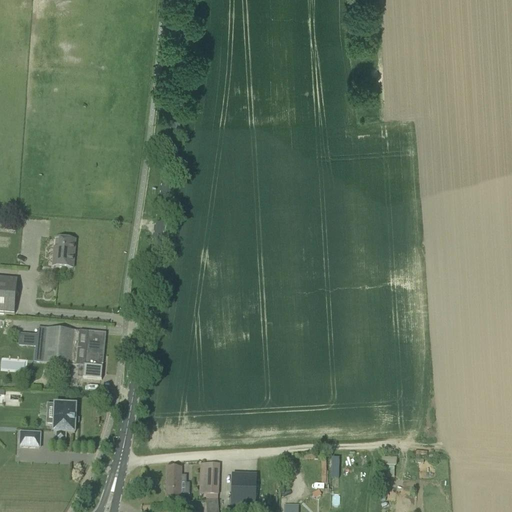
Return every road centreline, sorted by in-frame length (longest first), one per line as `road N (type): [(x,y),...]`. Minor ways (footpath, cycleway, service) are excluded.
road 1 (tertiary): [(119,459),(180,80),(185,0)]
road 2 (track): [(119,459),(418,446)]
